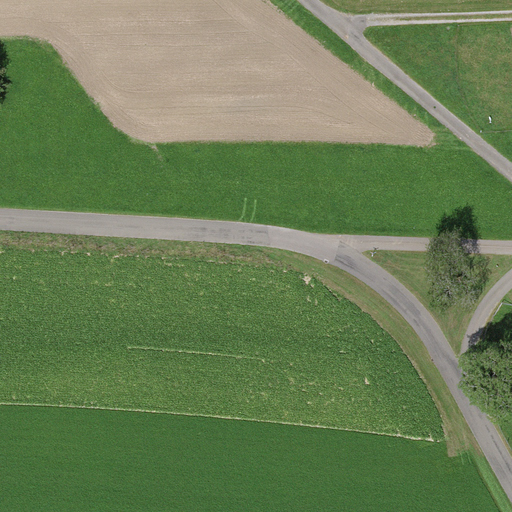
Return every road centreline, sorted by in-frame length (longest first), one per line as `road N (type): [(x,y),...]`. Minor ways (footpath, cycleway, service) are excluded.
road 1 (unclassified): [(0,221),(244,234),(321,247),(366,268),(431,336),(511,476)]
road 2 (track): [(511,174),(306,0)]
road 3 (track): [(321,247),(511,248)]
road 4 (track): [(336,24),(511,18)]
road 5 (track): [(466,393),(468,352),(482,315),(511,281)]
